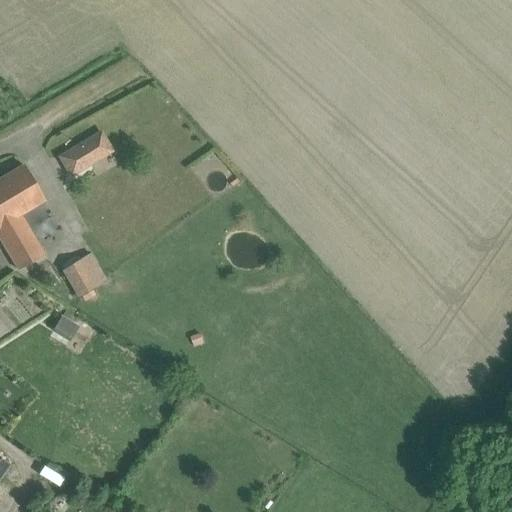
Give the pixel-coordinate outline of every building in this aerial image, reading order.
[(108,127),(123,151),(138,142),(138,143),(159,131),(158,130),(172,122),(157,98),(108,127)] [(57,152),(70,176),(116,152),(103,128),(57,152)] [(45,203),(33,182),(23,165),(0,178),(0,240),(19,272),(45,256),(22,217),(45,203)] [(78,296),(95,287),(80,259),(63,269),(78,296)] [(61,316),(54,330),(71,338),(78,324),(61,316)] [(0,474),(9,463),(0,456),(0,474)]
